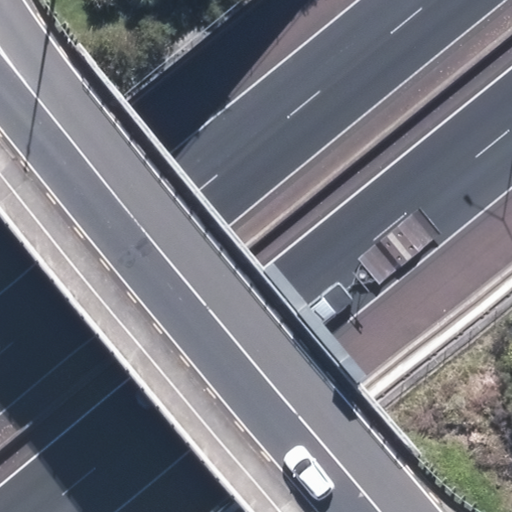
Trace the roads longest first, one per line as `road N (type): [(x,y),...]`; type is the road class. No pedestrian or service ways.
road 1 (motorway): [(511,120),(47,511)]
road 2 (motorway): [(0,356),(429,0)]
road 3 (secondary): [(14,85),(361,511)]
